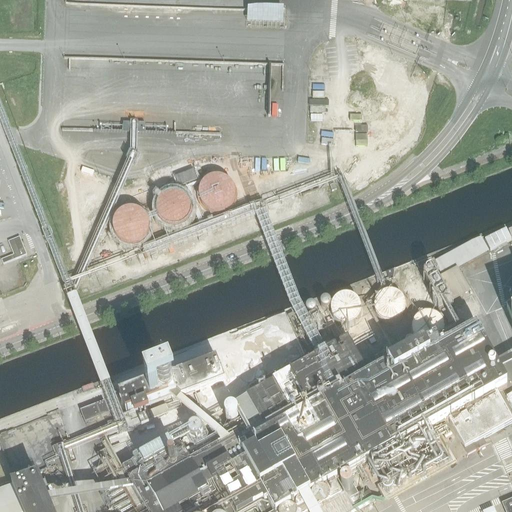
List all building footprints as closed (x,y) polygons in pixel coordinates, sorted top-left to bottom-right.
[(166,7),(128,8),(128,15),(167,14),(166,7)] [(281,24),(281,7),(245,7),(245,24),(281,24)] [(270,65),(270,88),(282,88),(282,65),(270,65)] [(412,117),(421,95),(388,82),(384,93),(389,95),(385,106),(412,117)] [(194,171),(175,178),(179,190),(198,183),(194,171)] [(199,194),(199,196),(199,198),(199,199),(199,201),(200,203),(201,204),(201,206),(202,207),(203,208),(205,209),(206,210),(207,211),(209,212),(210,213),(212,213),(214,214),(215,214),(217,214),(219,214),(220,214),(222,213),(224,213),(225,212),(227,211),(228,210),(229,209),(230,208),(232,207),(232,206),(233,204),(234,203),(235,201),(235,199),(235,198),(235,196),(235,194),(235,193),(235,191),(234,189),(233,188),(232,186),(232,185),(230,184),(229,182),(228,181),(227,180),(225,180),(224,179),(222,178),(220,178),(219,178),(217,178),(215,178),(214,178),(212,178),(210,179),(209,180),(207,180),(206,181),(205,182),(203,184),(202,185),(201,186),(201,188),(200,189),(199,191),(199,193),(199,194)] [(156,211),(156,213),(156,214),(156,216),(157,218),(157,219),(158,221),(159,222),(160,224),(161,225),(162,226),(163,227),(165,228),(166,229),(168,230),(169,230),(171,231),(173,231),(174,231),(176,231),(178,231),(179,230),(181,230),(182,229),(184,228),(185,227),(186,226),(188,225),(189,224),(190,222),(191,221),(191,219),(192,218),(192,216),(192,214),(192,213),(192,211),(192,209),(192,208),(191,206),(191,205),(190,203),(189,202),(188,200),(186,199),(185,198),(184,197),(182,196),(181,196),(179,195),(178,195),(176,195),(174,194),(173,195),(171,195),(169,195),(168,196),(166,196),(165,197),(163,198),(162,199),(161,200),(160,202),(159,203),(158,205),(157,206),(157,208),(156,209),(156,211)] [(113,228),(113,229),(113,231),(113,233),(114,234),(114,236),(115,238),(116,239),(117,240),(118,242),(119,243),(120,244),(122,245),(123,246),(125,246),(126,247),(128,247),(130,248),(131,248),(133,248),(135,247),(136,247),(138,246),(139,246),(141,245),(142,244),(144,243),(145,242),(146,240),(147,239),(148,238),(148,236),(149,234),(149,233),(149,231),(150,229),(149,228),(149,226),(149,224),(148,223),(148,221),(147,220),(146,218),(145,217),(144,216),(142,215),(141,214),(139,213),(138,212),(136,212),(135,211),(133,211),(131,211),(130,211),(128,211),(126,212),(125,212),(123,213),(122,214),(120,215),(119,216),(118,217),(117,218),(116,220),(115,221),(114,223),(114,224),(113,226),(113,228)] [(484,241),(490,252),(511,241),(506,230),(484,241)] [(1,261),(3,266),(27,256),(19,238),(8,243),(14,256),(1,261)] [(453,305),(471,294),(457,270),(439,281),(453,305)] [(353,324),(354,296),(328,296),(327,324),(338,324),(338,323),(353,324)] [(449,327),(455,324),(448,310),(441,314),(449,327)] [(424,348),(425,349),(436,342),(438,346),(439,345),(440,344),(441,343),(442,341),(443,340),(444,338),(444,337),(445,335),(445,334),(445,332),(445,331),(445,329),(444,328),(444,326),(443,325),(442,323),(441,322),(440,321),(439,320),(438,319),(437,318),(435,317),(434,317),(433,316),(431,316),(430,316),(428,316),(427,316),(425,316),(424,316),(422,317),(421,317),(419,318),(418,319),(417,320),(416,321),(415,323),(414,324),(413,325),(413,327),(412,328),(412,330),(412,331),(412,333),(412,335),(412,336),(413,338),(413,339),(414,341),(415,342),(416,343),(417,344),(418,345),(419,346),(421,347),(422,348),(424,348)] [(441,352),(438,346),(436,342),(425,349),(400,363),(406,372),(375,389),(369,381),(348,343),(246,401),(247,402),(236,408),(248,430),(259,423),(267,438),(245,450),(235,433),(233,434),(231,432),(226,422),(222,415),(205,425),(219,449),(191,465),(184,452),(129,483),(145,511),(180,511),(209,495),(206,492),(213,488),(218,485),(232,511),(249,511),(253,510),(253,511),(263,505),(265,508),(268,506),(271,511),(288,511),(391,454),(448,422),(464,451),(511,423),(496,395),(465,339),(441,352)] [(119,418),(133,413),(136,421),(150,415),(149,414),(183,399),(225,382),(217,361),(113,400),(119,418)] [(85,424),(109,415),(105,403),(81,412),(85,424)] [(225,419),(226,422),(227,423),(229,424),(231,425),(233,425),(235,424),(236,424),(238,422),(239,420),(239,418),(239,416),(238,414),(236,413),(234,412),(232,412),(230,412),(228,413),(227,414),(226,416),(225,417),(225,419)] [(55,511),(40,477),(14,488),(24,511),(55,511)] [(23,511),(14,488),(0,493),(0,511),(23,511)] [(511,511),(511,498),(501,503),(504,511),(511,511)]
